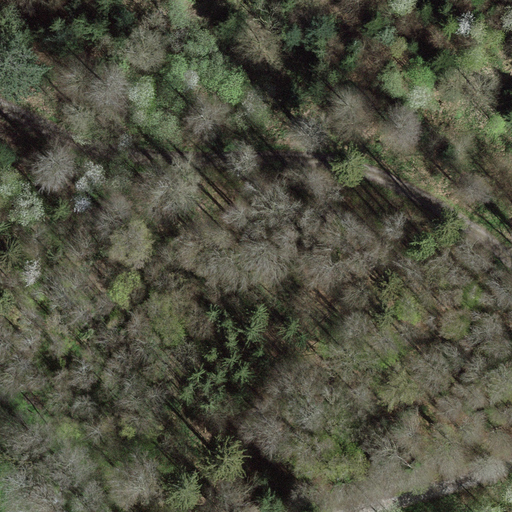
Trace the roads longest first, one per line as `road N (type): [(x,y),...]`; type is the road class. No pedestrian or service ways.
road 1 (track): [(511,254),(378,165),(289,151),(114,149),(59,135),(0,99)]
road 2 (unclassified): [(511,469),(347,511)]
